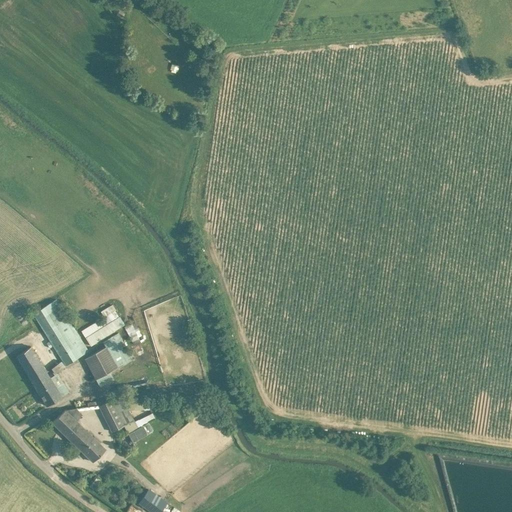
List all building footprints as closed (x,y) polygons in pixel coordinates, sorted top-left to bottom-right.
[(65,365),(88,351),(55,299),(33,313),(65,365)] [(81,331),(86,338),(90,346),(125,324),(120,316),(112,304),(100,311),(104,316),(81,331)] [(125,327),(134,345),(144,339),(135,321),(125,327)] [(96,379),(132,360),(117,333),(102,341),(105,347),(84,358),(96,379)] [(32,347),(25,352),(16,357),(46,406),(68,392),(60,378),(53,382),(32,347)] [(152,413),(135,422),(129,410),(144,410),(143,402),(125,402),(124,400),(110,400),(100,405),(112,430),(122,425),(127,434),(142,426),(142,425),(155,418),(152,413)] [(64,409),(58,414),(51,421),(93,462),(105,449),(64,409)] [(142,426),(128,434),(133,443),(147,435),(142,426)] [(96,476),(88,486),(92,489),(100,479),(96,476)] [(149,489),(146,494),(140,502),(154,511),(159,511),(167,502),(149,489)]
